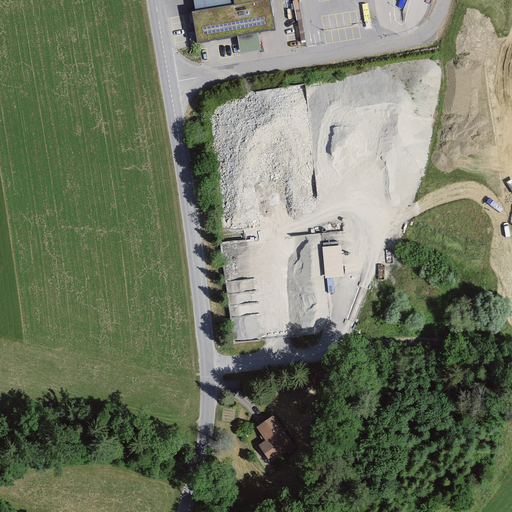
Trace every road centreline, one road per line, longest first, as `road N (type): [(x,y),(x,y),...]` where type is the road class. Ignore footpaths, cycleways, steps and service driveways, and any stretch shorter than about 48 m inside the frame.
road 1 (unclassified): [(203,443),(207,366),(168,81)]
road 2 (residential): [(168,81),(417,37),(431,29),(445,0)]
